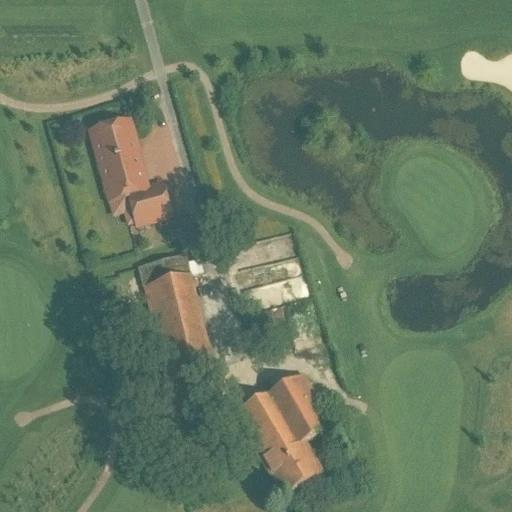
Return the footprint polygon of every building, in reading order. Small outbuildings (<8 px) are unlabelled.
[(131,127),(92,138),(109,198),(126,193),(137,231),(172,222),(163,189),(147,194),(134,147),(137,146),(131,127)] [(185,260),(140,271),(168,384),(213,373),(190,281),(203,278),(200,264),(187,268),(185,260)] [(198,469),(158,374),(137,383),(177,478),(198,469)] [(304,380),(235,419),(259,460),(327,420),(304,380)] [(327,420),(259,460),(283,501),(324,478),(306,446),(333,431),(327,420)]
